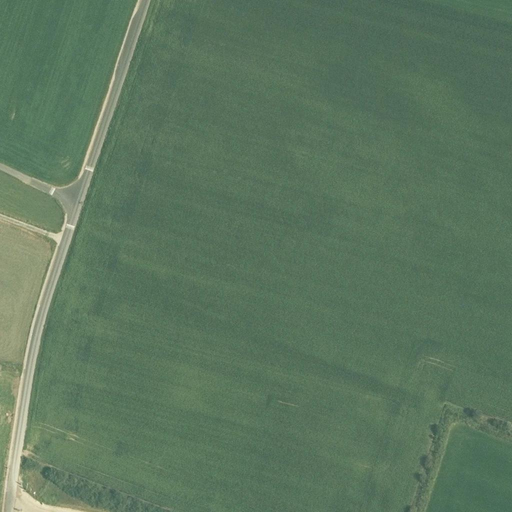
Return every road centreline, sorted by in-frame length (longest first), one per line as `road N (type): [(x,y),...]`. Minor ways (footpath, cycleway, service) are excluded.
road 1 (unclassified): [(9,507),(34,349),(76,203)]
road 2 (unclassified): [(76,203),(145,0)]
